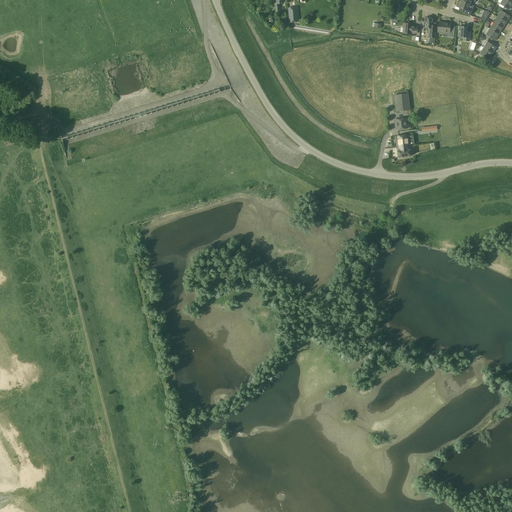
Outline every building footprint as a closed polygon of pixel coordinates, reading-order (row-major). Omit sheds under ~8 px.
[(275,0),(276,3),(274,3),(276,13),(280,12),(278,4),(283,3),(282,0),(275,0)] [(470,4),(461,0),(460,2),(458,7),(465,9),(463,13),(470,15),(472,9),(474,6),(470,4)] [(509,10),(511,4),(511,3),(506,0),(502,0),(500,4),(509,10)] [(405,6),(404,5),(399,5),(399,3),(393,3),(392,12),(399,13),(399,11),(403,12),(404,12),(405,6)] [(290,8),(289,8),(290,22),(298,21),(297,7),(295,8),(290,8)] [(497,17),(506,23),(510,16),(501,11),(497,17)] [(502,28),(506,23),(497,17),(494,23),(502,28)] [(425,18),(424,28),(430,29),(429,31),(429,37),(430,37),(429,43),(433,43),(434,38),(435,32),(435,26),(432,25),(433,18),(431,18),(425,18)] [(437,32),(448,33),(448,37),(454,37),(454,31),(450,30),(450,23),(438,22),(437,32)] [(490,29),(499,34),(502,28),(494,23),(492,26),(490,29)] [(417,33),(418,26),(411,25),(412,24),(404,24),(403,33),(411,34),(411,33),(417,33)] [(470,42),(471,32),(467,32),(467,27),(459,26),(458,37),(463,37),(463,41),(470,42)] [(495,41),(499,34),(490,29),(486,35),(495,41)] [(483,48),(492,53),(496,47),(487,42),(483,48)] [(488,59),(492,53),(483,48),(480,54),(488,59)] [(396,112),(411,110),(409,93),(394,95),(396,112)] [(396,130),(404,129),(408,128),(407,118),(395,120),(396,130)] [(398,158),(411,156),(410,149),(410,146),(409,135),(395,137),(397,147),(397,151),(398,158)]
